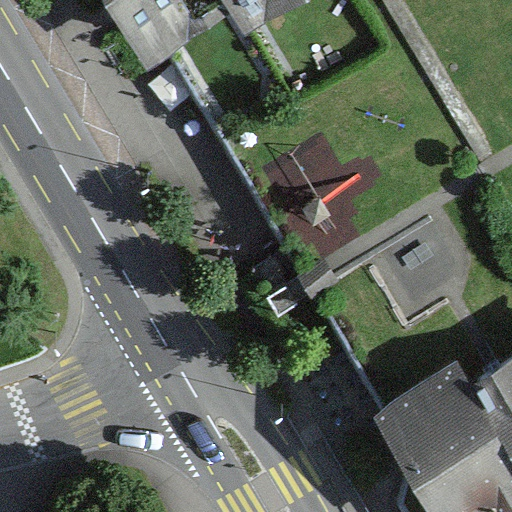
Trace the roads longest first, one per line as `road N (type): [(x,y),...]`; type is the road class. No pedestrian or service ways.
road 1 (primary): [(176,347),(0,63)]
road 2 (primary): [(278,511),(176,347)]
road 3 (residential): [(176,347),(81,401),(0,422)]
